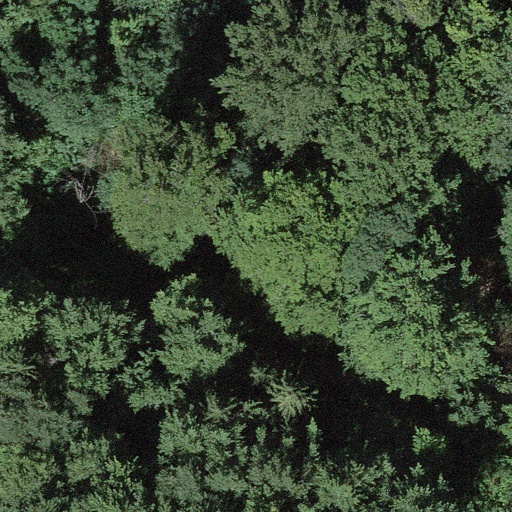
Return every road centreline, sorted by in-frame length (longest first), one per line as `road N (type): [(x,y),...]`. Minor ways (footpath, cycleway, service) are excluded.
road 1 (track): [(511,390),(220,345),(82,314)]
road 2 (track): [(82,314),(271,308),(511,317)]
